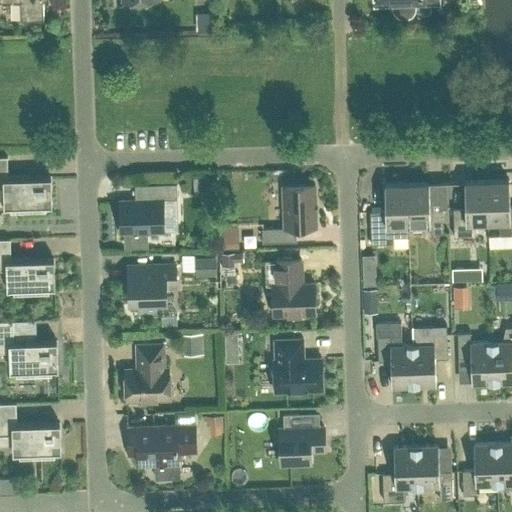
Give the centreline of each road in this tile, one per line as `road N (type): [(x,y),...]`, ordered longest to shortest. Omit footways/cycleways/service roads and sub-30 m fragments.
road 1 (residential): [(86,162),(100,503)]
road 2 (residential): [(355,413),(345,153)]
road 3 (residential): [(86,162),(345,153)]
road 4 (residential): [(357,492),(119,502)]
road 5 (residential): [(345,153),(511,146)]
road 6 (residential): [(80,0),(86,162)]
road 7 (residential): [(355,413),(511,409)]
